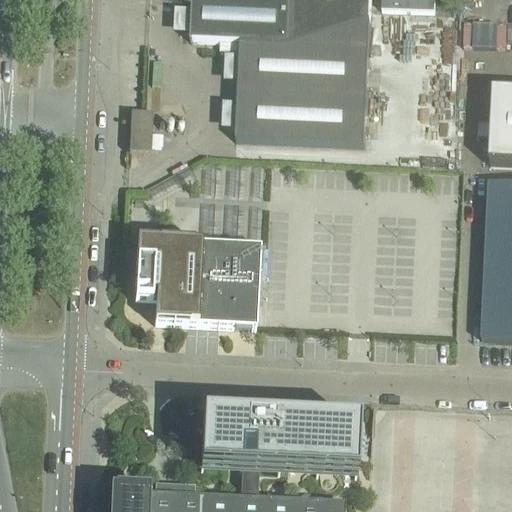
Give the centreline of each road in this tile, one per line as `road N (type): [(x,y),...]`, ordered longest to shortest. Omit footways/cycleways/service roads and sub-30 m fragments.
road 1 (unclassified): [(71,370),(511,391)]
road 2 (tertiary): [(71,370),(82,121)]
road 3 (tertiary): [(61,511),(71,370)]
road 4 (tertiary): [(82,121),(87,0)]
